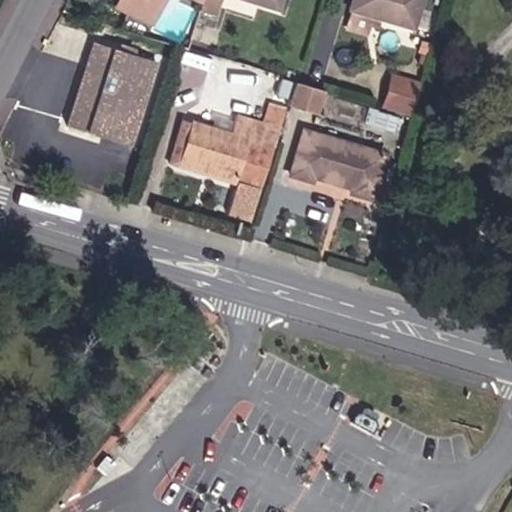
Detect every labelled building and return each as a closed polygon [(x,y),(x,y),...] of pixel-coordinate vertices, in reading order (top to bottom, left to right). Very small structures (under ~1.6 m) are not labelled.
[(126,0),(122,18),(161,29),(169,0),(126,0)] [(208,8),(224,12),(227,0),(210,0),(208,8)] [(247,0),(246,4),(281,14),(285,0),(247,0)] [(382,20),(415,29),(423,0),(355,0),(352,12),(382,20)] [(205,18),(221,23),(224,12),(208,8),(205,18)] [(382,20),(352,12),(347,29),(370,36),(372,27),(380,29),(382,20)] [(77,136),(135,153),(160,69),(102,51),(77,136)] [(418,121),(427,85),(401,78),(392,113),(418,121)] [(294,110),(321,118),(329,95),(301,87),(294,110)] [(381,133),(399,137),(404,121),(386,116),(381,133)] [(186,167),(244,186),(255,147),(280,156),(286,135),(245,122),(238,142),(199,130),(186,167)] [(361,196),(379,201),(391,155),(311,132),(298,178),(319,184),(320,177),(362,190),(361,196)] [(241,193),(244,186),(186,167),(183,175),(241,193)]
